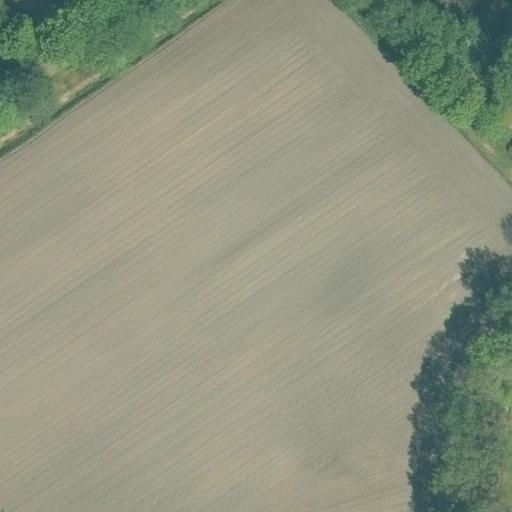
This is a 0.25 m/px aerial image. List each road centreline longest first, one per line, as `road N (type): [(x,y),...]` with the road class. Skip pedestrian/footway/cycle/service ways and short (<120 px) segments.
road 1 (unclassified): [(0,104),(153,0)]
road 2 (tertiary): [(483,511),(480,441),(493,386),(511,354)]
